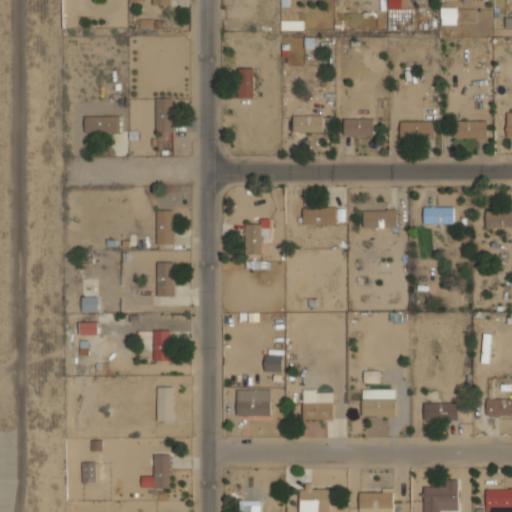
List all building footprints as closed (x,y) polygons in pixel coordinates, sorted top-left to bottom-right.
[(388,0),(388,8),(402,9),(402,0),(388,0)] [(441,24),(457,24),(457,8),(441,7),(441,24)] [(303,30),(303,20),(281,20),(281,29),(303,30)] [(253,98),(254,68),(237,68),(237,98),(253,98)] [(156,131),(173,131),(174,98),(156,97),(156,131)] [(292,131),(323,132),(324,115),(293,114),(292,131)] [(120,115),(84,116),(85,133),(120,132),(120,115)] [(375,118),(344,118),(344,135),(374,135),(375,118)] [(401,140),(435,139),(434,120),(400,121),(401,140)] [(487,138),(487,121),(454,120),(454,138),(487,138)] [(303,225),(337,224),(337,207),(303,207),(303,225)] [(424,224),(454,224),(454,207),(424,207),(424,224)] [(511,209),(485,210),(485,227),(511,226),(511,209)] [(157,243),(174,244),(174,210),(157,210),(157,243)] [(363,228),(397,227),(397,210),(363,211),(363,228)] [(246,254),(262,253),(262,239),(270,239),(270,218),(260,218),(260,223),(245,224),(246,254)] [(174,295),(173,261),(157,262),(158,296),(174,295)] [(98,296),(81,297),(82,311),(98,311),(98,296)] [(97,334),(97,322),(79,322),(79,334),(97,334)] [(153,360),(171,360),(171,330),(154,330),(153,360)] [(282,355),(265,355),(265,371),(282,372),(282,355)] [(174,387),(157,386),(157,420),(174,420),(174,387)] [(396,416),(396,388),(362,389),(362,416),(396,416)] [(237,414),(271,415),(271,389),(237,389),(237,414)] [(303,389),(303,419),(334,419),(333,392),(316,392),(316,389),(303,389)] [(511,398),(486,399),(487,415),(511,414),(511,398)] [(424,403),(424,420),(458,419),(458,402),(424,403)] [(141,476),(141,487),(171,487),(170,454),(154,454),(154,476),(141,476)] [(82,482),(96,482),(95,462),(81,462),(82,482)] [(445,486),(423,486),(424,511),(440,511),(440,510),(458,510),(457,479),(445,479),(445,486)] [(300,511),(330,511),(331,487),(301,487),(300,511)] [(511,511),(511,488),(486,489),(486,511),(511,511)] [(359,511),(393,511),(393,491),(359,491),(359,511)] [(261,511),(261,500),(240,500),(240,511),(261,511)]
